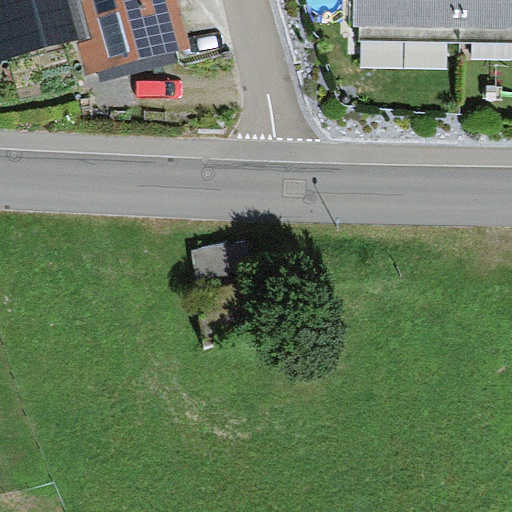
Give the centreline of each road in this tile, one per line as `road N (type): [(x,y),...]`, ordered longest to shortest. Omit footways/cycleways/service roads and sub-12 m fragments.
road 1 (tertiary): [(277,188),(0,177)]
road 2 (tertiary): [(511,195),(277,188)]
road 3 (residential): [(277,188),(278,139),(246,0)]
